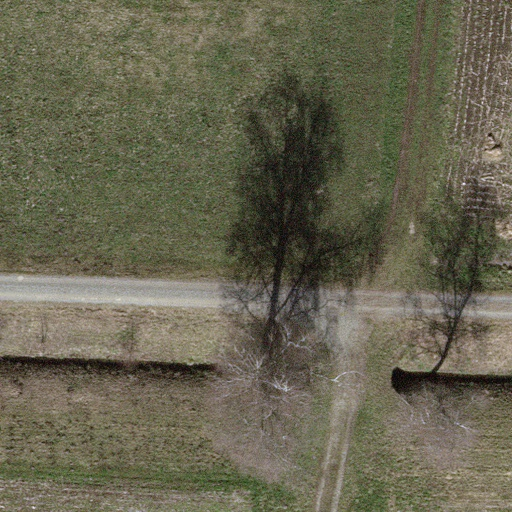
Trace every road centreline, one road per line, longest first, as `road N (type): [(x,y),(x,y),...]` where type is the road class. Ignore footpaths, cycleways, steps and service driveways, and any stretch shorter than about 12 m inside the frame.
road 1 (track): [(0,290),(341,303)]
road 2 (track): [(393,305),(428,103),(435,0)]
road 3 (track): [(322,511),(350,367),(341,303)]
road 4 (track): [(341,303),(511,310)]
